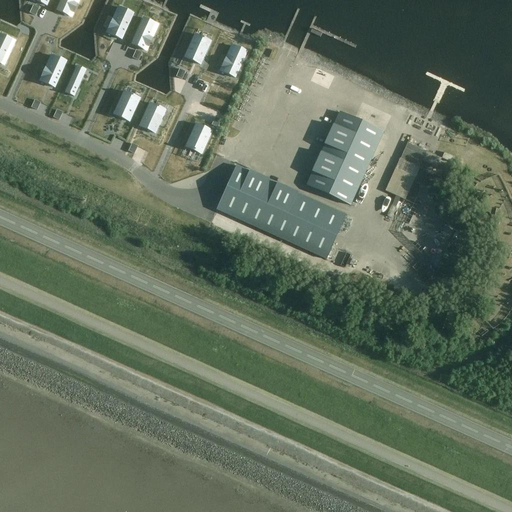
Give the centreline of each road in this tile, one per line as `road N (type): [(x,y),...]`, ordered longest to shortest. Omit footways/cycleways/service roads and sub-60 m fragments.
road 1 (trunk): [(511,448),(0,216)]
road 2 (unclassified): [(511,507),(0,275)]
